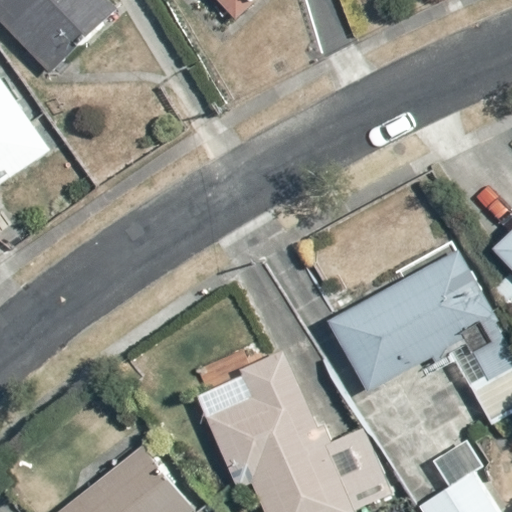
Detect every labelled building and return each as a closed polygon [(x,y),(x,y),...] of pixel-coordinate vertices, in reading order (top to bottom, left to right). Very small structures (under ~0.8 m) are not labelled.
[(117,0),(0,0),(0,29),(49,76),(120,2),(117,0)] [(214,0),(235,23),(261,0),(214,0)] [(0,65),(0,184),(55,147),(0,65)] [(511,231),(493,249),(511,269),(511,231)] [(406,291),(333,327),(366,394),(452,352),(490,429),(511,417),(511,341),(461,240),(397,272),(406,291)] [(233,380),(200,391),(236,498),(260,490),(267,511),(353,511),(397,496),(374,428),(334,441),(327,418),(315,422),(290,349),(230,370),(233,380)] [(505,511),(474,443),(434,462),(447,489),(425,499),(430,511),(505,511)] [(191,511),(139,448),(61,511),(191,511)]
